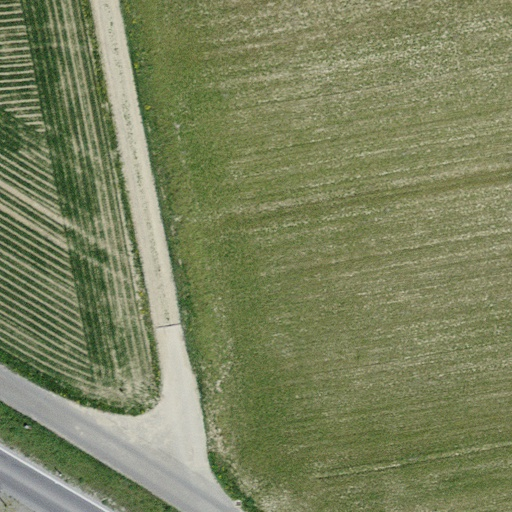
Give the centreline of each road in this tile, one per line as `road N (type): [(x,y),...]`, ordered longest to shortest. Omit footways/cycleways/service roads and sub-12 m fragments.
road 1 (track): [(161,482),(177,451),(179,369),(105,0)]
road 2 (track): [(210,511),(0,386)]
